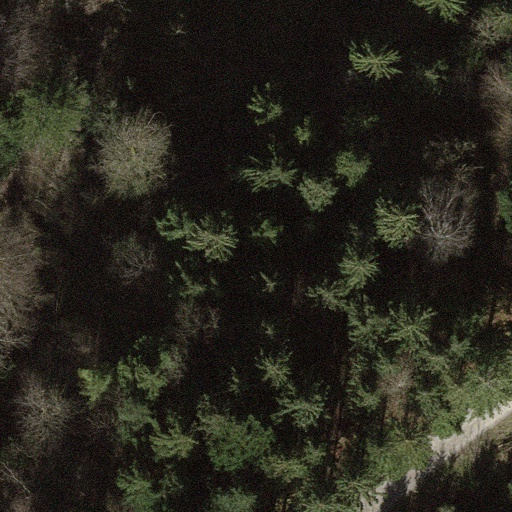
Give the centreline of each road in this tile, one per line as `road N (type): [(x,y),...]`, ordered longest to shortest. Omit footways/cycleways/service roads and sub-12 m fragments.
road 1 (track): [(376,0),(213,142)]
road 2 (track): [(511,403),(380,511)]
